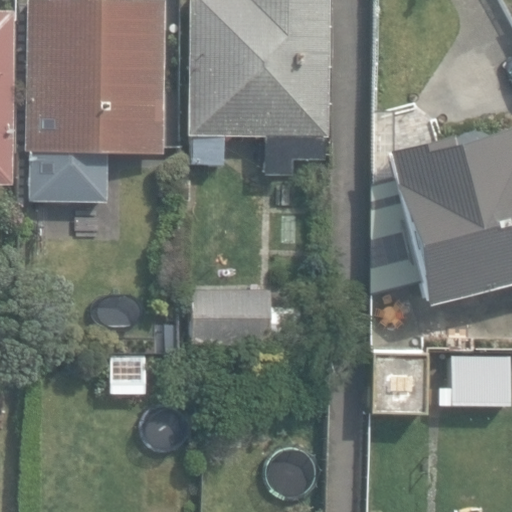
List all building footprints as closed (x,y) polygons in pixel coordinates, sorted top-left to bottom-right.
[(158,153),(160,0),(21,0),(19,153),(29,153),(28,201),(102,202),(103,152),(158,153)] [(258,175),(287,175),(287,156),(321,157),(322,0),(185,0),(184,161),(219,161),(219,134),(259,134),(258,175)] [(511,150),(509,152),(503,129),(445,143),(443,135),(389,148),(391,112),(366,110),(367,296),(415,284),(420,305),(511,282),(511,150)] [(189,344),(265,344),(265,289),(190,289),(189,344)] [(270,340),(298,340),(298,312),(270,311),(270,340)] [(102,349),(101,404),(146,405),(148,350),(102,349)] [(447,404),(504,404),(505,351),(448,350),(447,404)] [(364,411),(420,413),(421,354),(366,352),(364,411)] [(95,465),(95,494),(129,493),(129,465),(95,465)]
